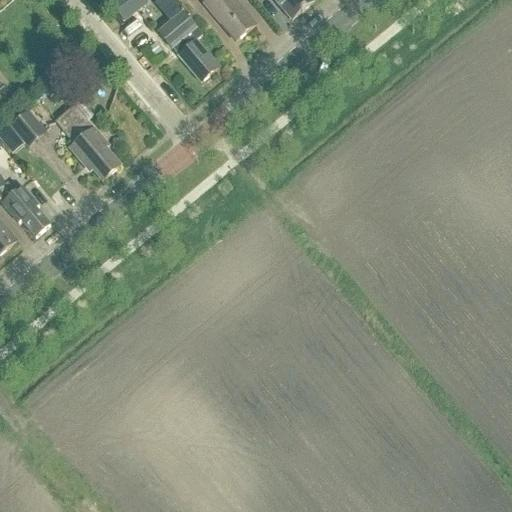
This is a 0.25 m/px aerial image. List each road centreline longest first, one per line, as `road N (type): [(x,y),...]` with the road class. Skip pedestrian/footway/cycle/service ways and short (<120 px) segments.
road 1 (tertiary): [(0,310),(206,138)]
road 2 (tertiary): [(206,138),(368,0)]
road 3 (residential): [(206,138),(178,131),(68,0)]
